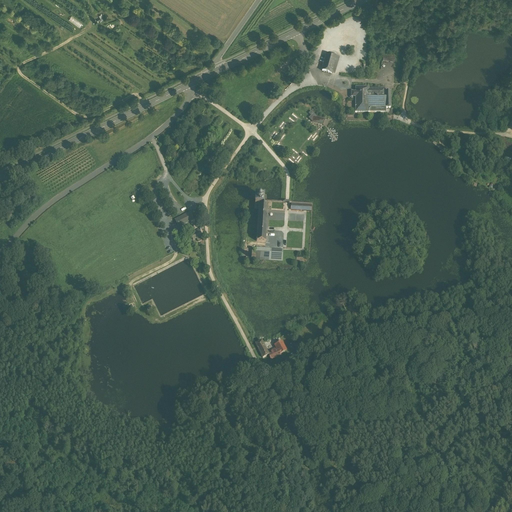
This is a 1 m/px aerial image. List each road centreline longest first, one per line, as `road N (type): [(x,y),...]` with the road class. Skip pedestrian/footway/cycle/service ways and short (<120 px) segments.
road 1 (residential): [(191,92),(172,120),(43,209),(0,255)]
road 2 (track): [(95,26),(19,71),(81,116),(136,94),(147,105)]
road 3 (secondary): [(191,83),(0,177)]
road 4 (track): [(274,398),(328,393),(368,371),(373,319),(395,312),(427,321)]
road 5 (secondary): [(360,0),(213,72)]
